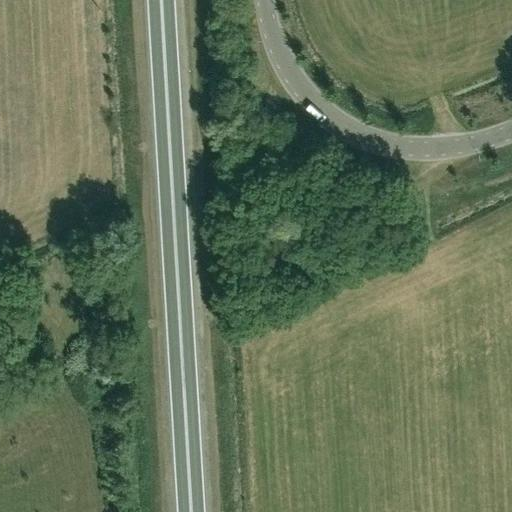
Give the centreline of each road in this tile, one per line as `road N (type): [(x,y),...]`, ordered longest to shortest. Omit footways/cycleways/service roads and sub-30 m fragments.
road 1 (trunk): [(190,511),(159,0)]
road 2 (unclassified): [(511,131),(419,148),(337,122),(298,79),(277,0)]
